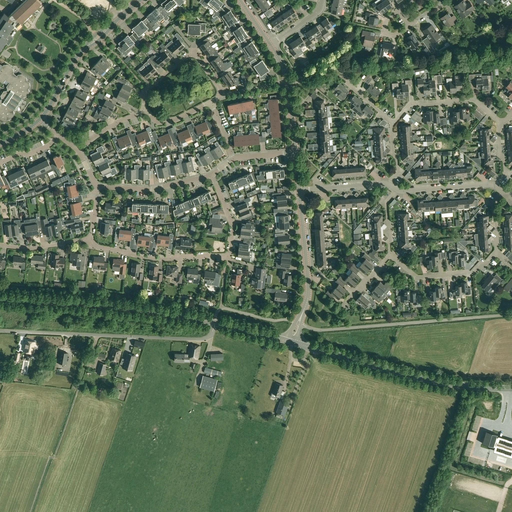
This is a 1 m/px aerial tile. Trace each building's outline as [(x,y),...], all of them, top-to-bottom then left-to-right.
[(6,38),(13,27),(14,28),(20,22),(21,23),(24,20),(23,19),(27,15),(28,16),(34,10),(33,9),(37,5),(38,6),(42,3),(38,0),(27,0),(25,3),(24,3),(21,5),(21,6),(14,12),(13,13),(12,12),(8,16),(9,17),(4,13),(0,19),(0,121),(2,123),(6,122),(7,120),(11,119),(14,114),(13,111),(22,98),(26,97),(29,92),(28,88),(30,86),(29,82),(27,81),(26,77),(7,64),(3,65),(0,62),(0,50),(8,39),(6,38)] [(165,0),(161,4),(162,5),(165,9),(163,11),(167,16),(170,14),(167,12),(172,8),(165,0)] [(208,0),(205,0),(201,5),(204,7),(205,6),(206,5),(211,9),(217,0),(209,0),(209,1),(208,0)] [(218,0),(217,0),(211,9),(213,11),(212,12),(215,14),(216,16),(219,15),(222,12),(224,11),(220,7),(223,3),(218,0)] [(332,3),(331,6),(342,8),(344,1),(336,0),(333,0),(333,3),(332,3)] [(380,0),(382,2),(387,10),(393,6),(390,3),(393,1),(392,0),(380,0)] [(454,6),(462,18),(471,11),(474,9),(470,2),(466,4),(464,0),(454,6)] [(266,1),(260,6),(263,11),(270,6),(266,1)] [(372,5),(370,6),(372,9),(374,8),(376,11),(379,9),(382,13),(387,10),(382,2),(379,4),(378,1),(375,3),(374,2),(371,4),(372,5)] [(342,8),(331,6),(331,10),(331,13),(341,15),(342,8)] [(156,8),(151,12),(158,20),(162,16),(163,17),(164,19),(167,16),(166,15),(163,11),(159,7),(156,9),(156,8)] [(292,8),(287,11),(292,18),(297,14),(292,8)] [(217,16),(215,17),(217,19),(218,18),(219,18),(220,18),(223,22),(225,21),(234,15),(230,10),(226,13),(224,11),(222,12),(219,15),(216,16),(217,16)] [(287,11),(282,15),(286,22),(292,18),(287,11)] [(147,17),(145,19),(154,30),(159,26),(156,22),(157,20),(158,20),(151,12),(146,16),(147,17)] [(366,12),(365,19),(369,20),(368,23),(369,23),(369,26),(375,27),(375,24),(377,24),(378,20),(378,18),(373,17),(374,14),(366,12)] [(441,18),(447,27),(457,20),(454,15),(451,17),(449,13),(441,18)] [(224,26),(224,30),(225,30),(226,32),(228,31),(233,27),(235,26),(233,23),(237,20),(234,15),(225,21),(227,24),(225,26),(224,26)] [(282,15),(276,19),(281,25),(286,22),(282,15)] [(322,23),(319,25),(327,36),(329,39),(331,37),(330,35),(330,34),(326,30),(332,26),(335,24),(332,20),(329,22),(327,18),(321,22),(322,23)] [(142,21),(137,25),(143,32),(146,30),(148,33),(150,31),(151,32),(154,30),(145,19),(142,22),(142,21)] [(281,25),(276,19),(271,22),(276,29),(281,25)] [(188,34),(194,34),(194,25),(187,24),(187,23),(183,23),(183,30),(188,30),(188,34)] [(194,25),(194,34),(200,35),(200,30),(206,30),(206,24),(202,23),(202,25),(194,25)] [(462,26),(466,31),(470,28),(467,23),(462,26)] [(135,32),(132,35),(135,39),(138,42),(143,37),(141,35),(143,32),(137,25),(132,29),(135,32)] [(316,26),(311,29),(316,37),(321,33),(325,38),(327,36),(319,25),(317,26),(316,26)] [(427,37),(422,41),(431,54),(435,51),(430,44),(440,37),(432,25),(423,31),(427,37)] [(228,31),(231,36),(234,34),(236,37),(244,31),(241,26),(235,30),(233,27),(228,31)] [(311,29),(305,33),(310,39),(307,41),(311,47),(314,45),(311,41),(316,37),(311,29)] [(238,40),(236,42),(239,46),(246,41),(244,39),(248,36),(244,31),(236,37),(238,40)] [(362,31),(361,37),(364,37),(363,46),(372,48),(375,33),(362,31)] [(406,43),(408,46),(409,46),(411,49),(419,43),(413,34),(407,38),(409,41),(406,43)] [(128,35),(123,39),(129,46),(134,43),(136,45),(139,43),(138,42),(135,39),(132,35),(129,37),(128,35)] [(300,36),(295,40),(300,48),(306,44),(309,49),(311,47),(307,41),(305,43),(300,36)] [(203,44),(200,46),(203,51),(211,46),(210,44),(211,43),(207,37),(202,41),(203,44)] [(174,44),(180,51),(185,47),(178,38),(175,41),(176,42),(174,44)] [(120,46),(117,48),(124,57),(128,54),(127,53),(129,52),(127,49),(129,46),(123,39),(118,43),(120,46)] [(290,44),(294,50),(291,52),(295,58),(303,52),(300,48),(295,40),(290,44)] [(171,41),(164,47),(170,53),(172,51),(175,55),(180,51),(174,44),(171,41)] [(238,47),(236,48),(238,50),(239,49),(240,50),(244,47),(247,52),(255,46),(252,42),(248,44),(246,41),(239,46),(238,47)] [(378,47),(376,57),(379,57),(380,55),(383,56),(384,51),(392,53),(394,44),(383,42),(382,48),(378,47)] [(146,53),(153,48),(150,44),(143,50),(146,53)] [(211,46),(203,51),(209,59),(217,52),(214,47),(213,48),(211,46)] [(245,54),(243,56),(246,60),(247,59),(249,62),(251,61),(255,58),(259,56),(257,53),(259,51),(255,46),(247,52),(245,53),(245,54)] [(164,47),(160,51),(161,52),(162,54),(160,56),(166,62),(170,59),(173,56),(170,53),(164,47)] [(426,48),(422,50),(426,57),(430,54),(426,48)] [(217,52),(209,59),(211,61),(214,66),(222,61),(220,59),(221,58),(219,55),(217,52)] [(152,56),(149,58),(154,64),(155,64),(159,68),(166,62),(160,56),(158,57),(155,55),(153,57),(152,56)] [(101,58),(96,63),(104,70),(107,68),(108,69),(110,67),(109,67),(111,64),(106,60),(104,62),(101,58)] [(146,62),(143,65),(152,74),(156,70),(153,67),(155,64),(154,64),(149,58),(147,60),(148,61),(146,62)] [(251,61),(249,62),(251,65),(256,72),(265,65),(262,60),(258,63),(255,58),(251,61)] [(222,61),(214,66),(218,71),(221,69),(223,71),(230,67),(232,65),(230,61),(228,62),(228,61),(223,63),(222,61)] [(92,68),(96,71),(94,74),(99,78),(101,76),(100,75),(104,70),(96,63),(92,68)] [(141,67),(136,71),(141,76),(143,74),(147,78),(152,74),(143,65),(141,67)] [(265,65),(256,72),(259,77),(259,80),(269,78),(265,72),(268,70),(265,65)] [(230,67),(223,71),(219,74),(225,81),(232,76),(231,75),(232,74),(232,73),(234,72),(230,67)] [(86,74),(83,80),(96,87),(97,86),(93,84),(96,78),(91,75),(90,77),(86,74)] [(368,74),(363,80),(370,86),(367,89),(375,97),(380,92),(372,86),(375,82),(369,77),(370,76),(368,74)] [(481,74),(472,74),(473,81),(476,80),(476,88),(482,87),(482,90),(481,76),(481,74)] [(435,91),(435,84),(437,83),(437,75),(434,75),(434,77),(432,77),(432,81),(429,82),(429,85),(429,92),(435,91)] [(463,75),(455,76),(455,79),(456,90),(462,89),(461,82),(464,81),(463,75)] [(490,75),(481,76),(482,90),(488,89),(488,82),(490,81),(490,75)] [(237,78),(233,78),(232,76),(225,81),(228,87),(234,83),(235,85),(239,84),(237,78)] [(118,78),(116,80),(123,84),(120,91),(129,95),(132,89),(129,88),(130,87),(125,85),(126,82),(118,78)] [(447,85),(449,85),(450,92),(456,92),(456,90),(455,79),(455,82),(452,82),(451,78),(446,79),(447,85)] [(423,79),(417,79),(418,88),(422,88),(422,89),(423,90),(424,94),(430,94),(429,85),(429,82),(428,82),(428,84),(425,84),(425,80),(423,80),(423,79)] [(83,80),(80,86),(85,88),(84,90),(89,92),(92,86),(96,88),(96,87),(83,80)] [(402,86),(402,88),(402,98),(403,98),(402,96),(408,95),(407,88),(411,87),(411,80),(405,80),(405,85),(402,86)] [(339,83),(335,88),(338,91),(335,95),(342,100),(343,99),(344,100),(346,97),(345,97),(346,95),(343,93),(347,89),(339,83)] [(402,88),(398,88),(398,83),(392,84),(392,91),(396,91),(397,98),(402,98),(402,88)] [(503,90),(500,93),(505,97),(507,95),(511,99),(511,98),(511,91),(507,87),(503,91),(503,90)] [(78,90),(75,95),(88,103),(89,101),(85,99),(88,93),(83,91),(82,92),(78,90)] [(120,91),(116,98),(113,97),(112,99),(117,102),(118,99),(122,101),(123,100),(126,102),(129,95),(120,91)] [(75,95),(72,101),(76,104),(75,105),(80,108),(83,102),(87,104),(88,103),(75,95)] [(102,107),(112,111),(115,104),(108,101),(109,98),(104,95),(103,98),(106,100),(102,107)] [(267,104),(264,104),(264,106),(278,105),(277,99),(276,99),(276,95),(270,96),(270,99),(268,99),(268,102),(267,102),(267,104)] [(352,109),(356,113),(360,108),(358,106),(361,102),(354,96),(349,101),(355,105),(352,109)] [(252,100),(246,101),(248,114),(251,114),(250,111),(251,111),(251,110),(254,109),(252,100)] [(246,101),(239,103),(241,112),(244,111),(244,113),(246,112),(246,115),(248,114),(246,101)] [(236,117),(234,104),(227,105),(229,115),(232,114),(232,115),(233,115),(234,118),(236,117)] [(69,107),(66,112),(76,117),(79,112),(81,113),(82,112),(81,110),(75,106),(74,109),(69,107)] [(360,108),(356,113),(361,116),(364,113),(369,117),(373,112),(366,106),(362,110),(360,108)] [(94,107),(91,113),(94,115),(93,118),(96,119),(97,117),(105,121),(106,118),(108,119),(112,111),(102,107),(101,110),(97,109),(94,107)] [(465,108),(459,109),(459,118),(463,117),(464,120),(469,120),(469,114),(465,114),(465,108)] [(459,118),(459,109),(458,109),(459,111),(453,111),(453,117),(450,117),(451,124),(456,124),(456,120),(460,120),(459,118)] [(433,122),(433,113),(432,111),(426,111),(427,117),(423,117),(424,123),(429,123),(429,120),(433,120),(433,122)] [(64,118),(62,121),(72,126),(74,127),(75,127),(76,125),(74,123),(73,123),(76,117),(66,112),(63,118),(64,118)] [(433,113),(433,122),(437,122),(438,125),(443,125),(442,118),(439,118),(439,113),(433,113)] [(200,124),(204,134),(208,132),(210,134),(213,132),(208,118),(205,120),(206,123),(204,124),(203,123),(200,124)] [(479,135),(488,134),(491,134),(491,128),(486,129),(482,124),(483,123),(481,121),(475,127),(478,129),(479,130),(479,135)] [(196,127),(192,129),(196,139),(200,139),(199,136),(204,134),(200,124),(196,126),(196,127)] [(145,132),(142,133),(145,142),(150,141),(152,143),(155,141),(153,137),(149,127),(146,129),(147,132),(145,133),(145,132)] [(186,130),(182,132),(186,141),(190,139),(192,141),(193,141),(195,147),(198,145),(196,139),(192,129),(186,131),(186,130)] [(254,130),(252,131),(253,144),(259,144),(259,142),(266,142),(265,136),(259,136),(258,134),(255,134),(255,133),(254,133),(254,130)] [(172,133),(176,143),(178,146),(181,146),(181,143),(186,141),(182,132),(179,133),(179,135),(177,135),(175,132),(172,133)] [(136,144),(136,146),(137,148),(140,148),(140,144),(145,142),(142,133),(138,135),(138,136),(136,137),(135,133),(132,134),(136,144)] [(166,134),(163,135),(167,145),(171,143),(173,145),(176,143),(172,133),(167,135),(166,134)] [(125,136),(122,137),(126,146),(130,145),(132,147),(136,144),(132,134),(126,137),(125,136)] [(156,136),(153,137),(155,141),(159,150),(162,150),(162,147),(167,145),(163,135),(160,137),(160,138),(158,139),(156,136)] [(126,146),(122,137),(119,138),(119,139),(117,140),(116,137),(112,138),(118,151),(121,151),(121,148),(126,146)] [(217,147),(214,149),(219,157),(224,154),(217,142),(214,143),(217,147)] [(90,155),(93,160),(102,156),(101,153),(104,151),(102,145),(96,148),(97,151),(90,155)] [(209,146),(206,148),(214,160),(219,157),(214,149),(211,150),(209,146)] [(410,148),(401,149),(402,155),(410,154),(413,154),(413,151),(416,151),(418,148),(417,146),(414,149),(413,148),(410,148)] [(206,153),(203,155),(208,163),(214,160),(206,148),(204,150),(206,153)] [(330,151),(318,152),(319,158),(329,157),(329,158),(326,162),(329,164),(340,150),(334,151),(335,154),(330,155),(330,151)] [(208,163),(203,155),(201,157),(198,153),(196,155),(203,167),(208,163)] [(410,154),(402,155),(402,161),(407,160),(407,162),(410,165),(412,166),(415,162),(414,161),(413,160),(413,154),(410,154)] [(54,160),(51,161),(53,164),(55,169),(56,171),(59,169),(58,167),(61,166),(61,165),(64,163),(60,155),(57,157),(56,155),(53,157),(54,160)] [(96,166),(98,165),(108,159),(107,157),(103,159),(102,156),(93,160),(96,166)] [(177,164),(174,165),(176,174),(182,173),(179,159),(178,156),(176,157),(177,164)] [(189,161),(186,162),(188,172),(194,170),(191,156),(188,157),(189,161)] [(188,172),(186,162),(183,163),(182,158),(179,159),(182,173),(188,172)] [(98,165),(100,170),(109,166),(108,163),(112,162),(110,159),(98,165)] [(47,160),(42,162),(46,170),(47,173),(55,169),(53,164),(50,165),(47,160)] [(170,161),(167,162),(170,176),(176,174),(174,165),(171,165),(170,161)] [(42,162),(37,165),(41,172),(44,178),(46,177),(45,174),(47,173),(46,170),(42,162)] [(164,177),(162,167),(159,168),(158,164),(155,164),(158,178),(164,177)] [(37,165),(33,167),(37,177),(40,176),(42,179),(44,178),(41,172),(37,165)] [(109,166),(100,170),(103,176),(110,173),(111,175),(117,173),(115,167),(110,169),(109,166)] [(258,166),(255,167),(256,172),(255,172),(258,181),(266,180),(265,171),(259,171),(258,166)] [(24,167),(18,170),(19,171),(18,171),(23,182),(29,179),(24,167)] [(33,167),(28,169),(31,177),(30,178),(31,180),(37,177),(33,167)] [(283,169),(277,170),(278,179),(284,178),(283,174),(287,174),(287,169),(283,169)] [(18,171),(13,174),(18,184),(23,182),(18,171)] [(254,172),(245,176),(248,184),(257,180),(254,172)] [(0,184),(1,184),(2,186),(5,184),(7,188),(10,187),(5,177),(4,175),(1,176),(0,174),(0,184)] [(5,177),(10,187),(10,188),(18,184),(13,174),(5,177)] [(245,176),(239,178),(243,186),(248,184),(245,176)] [(64,183),(64,187),(67,187),(68,192),(78,190),(77,187),(76,187),(75,181),(74,178),(68,179),(69,182),(64,183)] [(239,178),(234,180),(237,189),(243,186),(239,178)] [(237,189),(234,180),(228,183),(232,191),(237,189)] [(69,196),(66,198),(68,201),(82,198),(87,197),(86,194),(79,195),(78,190),(68,192),(69,196)] [(209,191),(203,194),(206,202),(210,200),(211,202),(216,200),(213,195),(211,196),(209,191)] [(274,199),(276,198),(277,202),(286,201),(286,195),(279,196),(278,193),(272,193),(272,197),(273,196),(274,199)] [(462,193),(461,194),(464,197),(463,198),(463,199),(464,208),(469,208),(469,205),(468,196),(466,196),(465,196),(465,195),(462,193)] [(203,194),(197,196),(201,204),(206,202),(203,194)] [(201,204),(197,196),(192,198),(196,207),(201,204)] [(474,196),(468,196),(469,205),(475,205),(475,206),(475,207),(478,204),(477,200),(474,200),(474,196)] [(240,205),(237,206),(239,212),(248,209),(247,206),(248,205),(249,204),(248,202),(251,201),(249,197),(244,199),(242,200),(241,201),(238,202),(240,205)] [(70,205),(71,209),(81,208),(80,202),(83,202),(82,198),(68,201),(67,205),(70,205)] [(192,198),(186,201),(190,209),(191,212),(194,211),(193,208),(196,207),(192,198)] [(181,203),(184,211),(190,209),(186,201),(181,203)] [(277,209),(273,209),(274,213),(280,212),(281,212),(283,212),(282,208),(287,208),(286,201),(277,202),(277,209)] [(104,211),(115,212),(115,209),(120,209),(121,203),(112,202),(112,204),(105,203),(105,206),(104,206),(104,207),(105,207),(105,210),(104,210),(104,211)] [(128,206),(127,212),(138,212),(138,203),(132,203),(128,203),(128,206)] [(181,203),(172,206),(174,216),(179,214),(184,211),(181,203)] [(81,208),(71,209),(72,214),(70,216),(71,219),(82,217),(81,211),(82,211),(81,208)] [(248,209),(239,212),(242,218),(247,216),(248,219),(254,217),(253,214),(251,210),(249,211),(248,209)] [(478,211),(474,215),(478,219),(479,219),(479,222),(477,222),(477,223),(486,222),(488,222),(488,216),(484,216),(478,211)] [(274,213),(273,213),(273,216),(278,216),(279,222),(288,221),(288,215),(283,215),(283,212),(281,212),(280,212),(274,213)] [(30,219),(33,234),(39,233),(38,227),(41,226),(40,219),(40,215),(36,215),(37,218),(30,219)] [(50,220),(51,225),(53,234),(59,233),(58,225),(61,225),(61,221),(60,218),(50,220)] [(207,230),(207,233),(213,234),(217,231),(221,232),(222,224),(216,224),(217,219),(210,218),(210,224),(212,224),(212,226),(207,230)] [(26,235),(33,234),(30,219),(24,220),(24,222),(20,222),(22,229),(25,229),(26,235)] [(61,221),(61,225),(66,225),(67,225),(67,228),(69,229),(71,229),(72,232),(84,230),(82,222),(81,222),(80,219),(65,222),(65,220),(61,221)] [(6,235),(12,234),(11,224),(11,220),(1,221),(2,228),(5,228),(6,235)] [(11,224),(12,234),(19,234),(18,227),(21,226),(20,220),(14,220),(14,225),(11,225),(11,224)] [(101,223),(100,233),(108,233),(109,225),(112,225),(113,221),(105,220),(104,223),(101,223)] [(241,224),(241,230),(250,231),(251,225),(253,225),(253,222),(247,221),(247,224),(241,224)] [(279,229),(275,229),(275,233),(285,232),(285,228),(289,228),(288,221),(279,222),(279,229)] [(53,234),(51,225),(48,226),(48,222),(44,223),(41,223),(41,226),(42,230),(45,230),(47,235),(53,234)] [(407,225),(398,226),(398,231),(412,230),(412,228),(416,227),(416,224),(415,224),(414,223),(411,226),(410,225),(407,225)] [(116,227),(114,242),(118,242),(118,238),(120,238),(121,240),(124,240),(125,230),(120,229),(119,225),(117,225),(117,227),(116,227)] [(133,244),(133,245),(135,233),(135,229),(132,228),(131,231),(125,230),(124,240),(128,240),(129,239),(130,240),(130,243),(133,244)] [(245,237),(245,240),(251,241),(253,241),(254,238),(249,237),(250,231),(241,230),(240,236),(245,237)] [(140,246),(143,246),(144,236),(139,235),(138,232),(135,233),(133,245),(137,245),(138,244),(139,244),(140,246)] [(149,247),(153,247),(154,232),(154,235),(150,234),(149,237),(144,236),(143,246),(146,246),(147,245),(149,246),(149,247)] [(159,245),(162,246),(163,238),(164,236),(158,235),(158,232),(154,232),(153,247),(156,247),(157,244),(158,244),(159,245)] [(163,238),(162,246),(165,246),(166,245),(168,245),(168,249),(172,249),(173,235),(170,233),(169,236),(164,236),(163,238)] [(280,233),(274,234),(275,237),(277,237),(278,244),(289,243),(288,235),(285,236),(285,233),(280,233)] [(176,237),(175,248),(178,248),(178,249),(184,249),(184,246),(190,247),(190,245),(192,244),(191,242),(191,239),(181,238),(176,237)] [(239,243),(238,250),(249,251),(248,251),(248,247),(250,248),(251,241),(245,240),(244,244),(239,243)] [(411,242),(399,242),(400,248),(410,247),(410,249),(413,251),(417,247),(414,245),(411,245),(411,242)] [(370,252),(368,254),(372,258),(373,258),(375,256),(373,255),(376,252),(378,252),(378,250),(384,249),(384,244),(381,244),(372,245),(373,251),(371,253),(370,252)] [(277,249),(276,252),(277,253),(277,259),(280,259),(290,260),(291,254),(287,254),(287,250),(277,249)] [(249,251),(238,250),(238,256),(243,257),(243,260),(250,261),(250,258),(248,257),(249,251)] [(457,251),(448,252),(449,258),(452,258),(452,263),(458,262),(458,265),(458,257),(457,254),(457,251)] [(72,252),(71,258),(74,258),(73,265),(78,265),(77,269),(84,270),(84,261),(85,256),(81,256),(82,254),(72,252)] [(432,256),(432,264),(438,264),(437,259),(441,259),(440,252),(435,253),(431,253),(432,256)] [(364,253),(360,258),(363,261),(362,263),(369,269),(373,265),(368,260),(370,258),(364,253)] [(458,257),(458,265),(464,265),(464,260),(467,260),(466,253),(461,254),(461,257),(458,257)] [(51,267),(60,267),(60,266),(64,266),(65,259),(59,258),(59,255),(52,254),(52,259),(51,267)] [(38,269),(45,269),(46,263),(43,263),(43,257),(38,256),(38,257),(32,256),(31,264),(39,264),(38,269)] [(428,256),(422,257),(423,263),(426,263),(426,268),(427,268),(427,269),(432,268),(432,267),(432,264),(432,256),(431,256),(428,256)] [(21,269),(25,269),(25,262),(22,262),(23,258),(14,257),(13,264),(21,265),(21,269)] [(94,257),(93,265),(94,265),(93,267),(96,267),(97,266),(100,266),(99,269),(106,270),(107,263),(104,263),(104,257),(101,257),(101,258),(94,257)] [(113,266),(112,268),(112,269),(113,270),(114,270),(114,271),(120,271),(119,278),(124,279),(126,264),(123,264),(124,260),(120,259),(120,260),(114,259),(113,266)] [(276,265),(276,268),(285,269),(285,266),(289,266),(290,260),(280,259),(279,265),(276,265)] [(131,275),(137,275),(137,278),(142,279),(143,273),(139,273),(140,264),(132,263),(131,275)] [(353,263),(351,266),(358,272),(360,269),(365,274),(369,269),(362,263),(358,267),(353,263)] [(150,265),(149,278),(150,278),(149,281),(155,282),(156,280),(161,281),(162,275),(157,274),(158,266),(150,265)] [(166,276),(177,277),(177,282),(181,283),(182,275),(178,274),(178,268),(173,267),(168,266),(166,276)] [(352,271),(348,276),(355,282),(360,277),(356,274),(358,272),(351,266),(349,269),(352,271)] [(256,268),(255,278),(251,278),(250,285),(253,285),(253,286),(257,287),(257,285),(262,286),(262,283),(264,284),(266,269),(256,268)] [(188,269),(187,277),(193,278),(197,279),(196,281),(200,281),(201,275),(197,274),(198,270),(194,269),(194,270),(188,269)] [(235,285),(239,285),(241,273),(244,273),(244,270),(238,269),(237,275),(232,274),(231,284),(232,284),(232,285),(235,285)] [(279,270),(278,277),(284,278),(283,285),(290,286),(291,278),(291,275),(285,275),(286,271),(279,270)] [(205,272),(204,277),(207,281),(208,280),(211,281),(211,283),(217,283),(217,277),(214,277),(215,274),(212,274),(212,272),(205,272)] [(486,280),(482,286),(487,290),(488,290),(490,292),(493,289),(502,279),(496,274),(492,279),(488,276),(485,280),(486,280)] [(340,276),(338,279),(343,283),(344,284),(347,282),(352,286),(355,282),(348,276),(345,280),(340,276)] [(511,277),(503,287),(508,291),(510,288),(511,290),(511,277)] [(339,284),(335,288),(342,295),(346,290),(342,287),(344,284),(343,283),(338,279),(336,282),(339,284)] [(376,287),(383,293),(387,288),(389,290),(392,287),(386,282),(384,285),(380,282),(376,287)] [(460,283),(461,286),(461,291),(465,291),(465,294),(470,294),(470,287),(467,287),(466,283),(460,283)] [(373,293),(370,296),(373,298),(378,303),(383,297),(381,295),(383,293),(376,287),(375,287),(375,286),(372,289),(373,290),(371,292),(373,293)] [(455,291),(449,292),(450,298),(462,297),(461,291),(461,286),(455,286),(455,291)] [(328,290),(326,293),(332,298),(334,296),(338,299),(342,295),(335,288),(331,293),(328,290)] [(436,296),(435,288),(435,291),(429,292),(430,297),(427,297),(427,303),(432,303),(432,299),(436,299),(436,296)] [(439,299),(445,299),(444,290),(441,290),(441,288),(435,288),(436,296),(439,296),(439,299)] [(274,300),(286,301),(287,293),(280,293),(281,290),(273,289),(273,292),(275,292),(274,300)] [(404,296),(401,296),(401,302),(406,302),(410,301),(410,293),(409,290),(404,291),(404,296)] [(415,293),(410,293),(410,301),(414,301),(414,304),(415,304),(416,306),(422,306),(421,295),(415,296),(415,293)] [(362,294),(357,300),(364,307),(367,304),(370,306),(372,304),(373,305),(376,302),(369,297),(367,299),(362,294)] [(25,340),(23,351),(33,353),(35,342),(25,340)] [(187,354),(184,354),(184,359),(190,359),(190,358),(198,359),(201,346),(189,344),(187,354)] [(112,348),(109,359),(118,362),(121,351),(112,348)] [(57,363),(66,364),(68,353),(59,352),(57,363)] [(134,355),(127,353),(123,368),(132,370),(134,361),(133,360),(134,355)] [(184,359),(184,354),(175,354),(174,361),(184,362),(184,359)] [(103,375),(106,365),(100,363),(97,373),(103,375)] [(203,373),(220,377),(222,372),(205,367),(203,373)] [(217,379),(203,376),(200,387),(214,391),(217,379)] [(276,383),(272,393),(279,396),(279,398),(282,399),(285,392),(281,390),(283,386),(276,383)] [(276,412),(283,414),(285,415),(289,403),(280,400),(276,412)] [(484,437),(482,443),(494,447),(493,449),(511,454),(511,441),(497,437),(497,435),(485,431),(484,434),(485,434),(484,437)]
